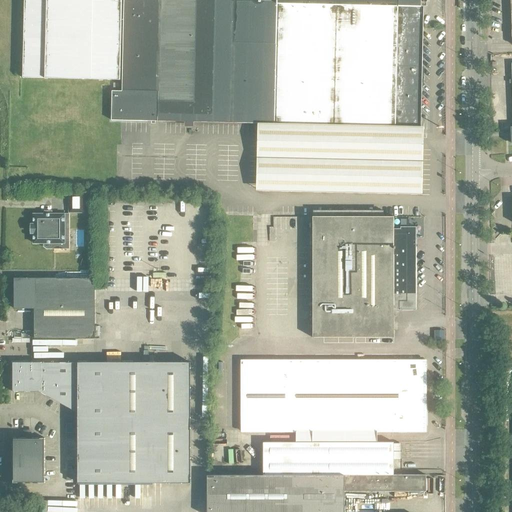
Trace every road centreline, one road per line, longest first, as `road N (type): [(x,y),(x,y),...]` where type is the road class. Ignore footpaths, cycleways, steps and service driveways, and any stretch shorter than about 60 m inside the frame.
road 1 (unclassified): [(472,511),(471,172)]
road 2 (unknown): [(183,296),(185,227),(158,216),(141,223),(144,297)]
road 3 (unknown): [(194,506),(193,356),(181,336)]
road 4 (unclassified): [(471,172),(472,0)]
road 5 (unknown): [(0,408),(40,409),(58,422),(65,434),(56,486)]
